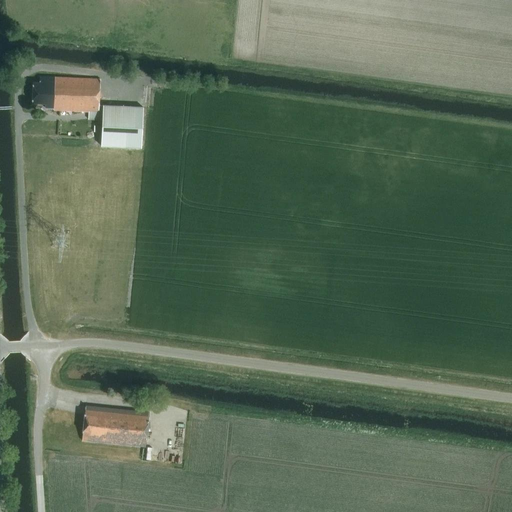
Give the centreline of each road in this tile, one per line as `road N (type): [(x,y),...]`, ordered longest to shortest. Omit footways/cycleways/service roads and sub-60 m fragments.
road 1 (unclassified): [(511,397),(102,343),(38,347)]
road 2 (unclassified): [(40,511),(38,347)]
